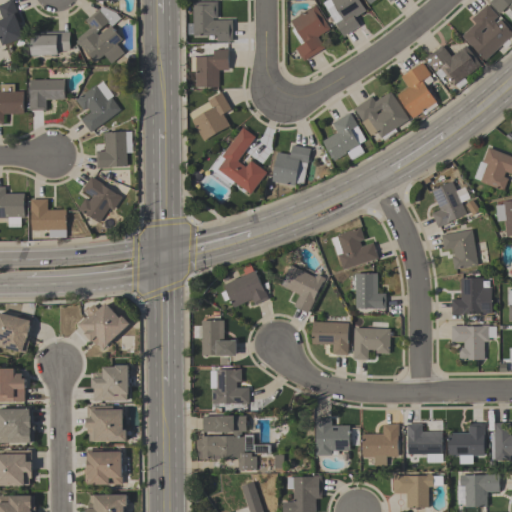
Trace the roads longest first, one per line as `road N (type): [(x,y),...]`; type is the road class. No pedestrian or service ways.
road 1 (residential): [(275,348),(331,386),(511,390)]
road 2 (residential): [(419,392),(413,261),(379,176)]
road 3 (residential): [(275,101),(302,102),(397,44),(443,0)]
road 4 (secondary): [(163,261),(0,261)]
road 5 (residential): [(58,511),(58,365)]
road 6 (secondary): [(250,236),(379,176)]
road 7 (secondary): [(25,286),(92,282),(163,261)]
road 8 (tertiary): [(163,261),(162,130)]
road 9 (tertiary): [(167,511),(165,385)]
road 10 (tertiary): [(165,385),(163,261)]
